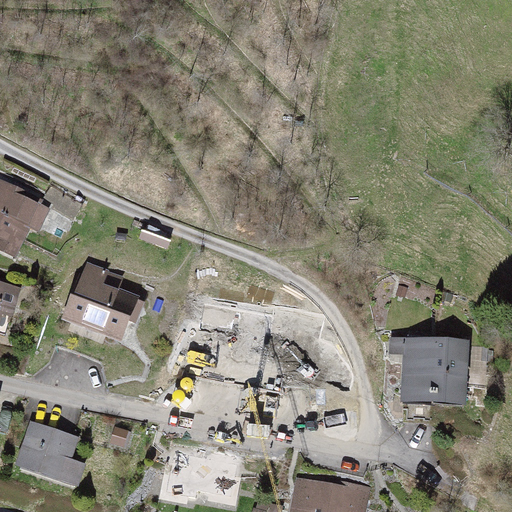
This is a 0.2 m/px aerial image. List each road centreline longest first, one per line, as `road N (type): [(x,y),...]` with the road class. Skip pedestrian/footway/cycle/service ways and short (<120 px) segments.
road 1 (residential): [(433,471),(0,379)]
road 2 (track): [(332,307),(312,286),(0,127)]
road 3 (track): [(332,307),(362,373),(381,455)]
